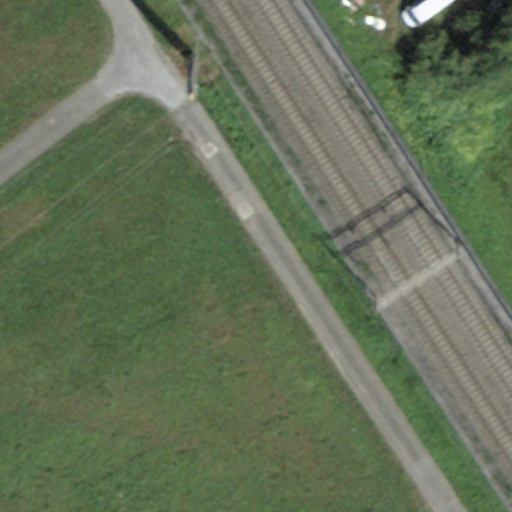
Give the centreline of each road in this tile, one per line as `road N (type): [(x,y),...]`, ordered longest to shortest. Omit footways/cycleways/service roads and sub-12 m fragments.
road 1 (unclassified): [(149,45),(457,511)]
road 2 (unclassified): [(0,166),(149,45)]
